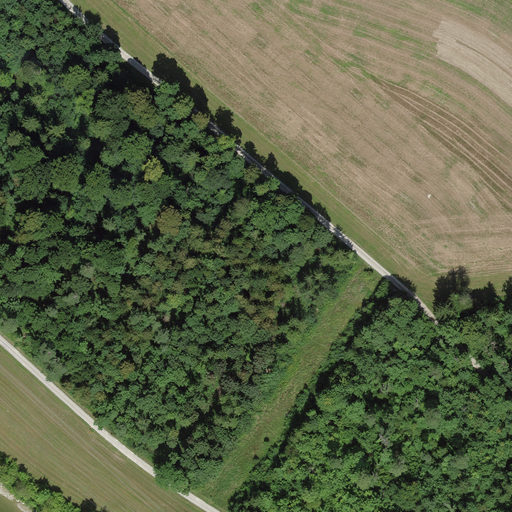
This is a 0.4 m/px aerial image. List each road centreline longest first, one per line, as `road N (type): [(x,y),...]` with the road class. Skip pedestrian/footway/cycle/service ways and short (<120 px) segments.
road 1 (track): [(511,406),(353,248),(62,0)]
road 2 (track): [(0,339),(117,444),(215,511)]
